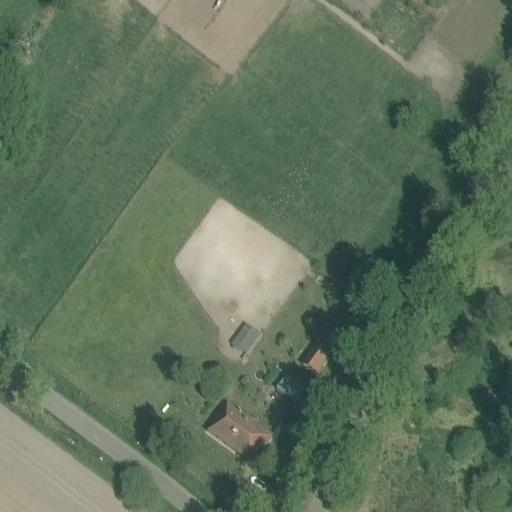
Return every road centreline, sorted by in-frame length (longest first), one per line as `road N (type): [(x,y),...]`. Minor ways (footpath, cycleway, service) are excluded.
road 1 (unclassified): [(318,511),(383,369),(511,163)]
road 2 (unclassified): [(195,511),(0,364)]
